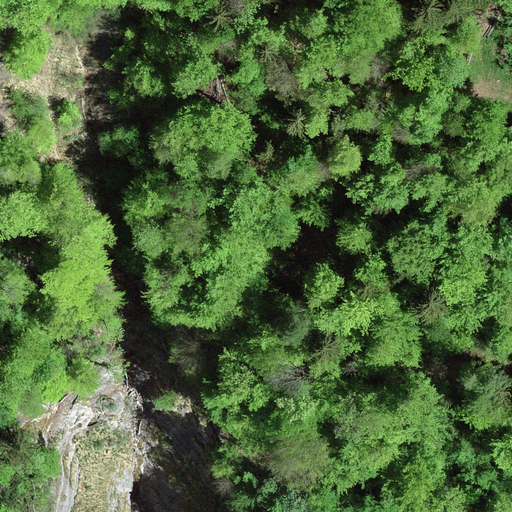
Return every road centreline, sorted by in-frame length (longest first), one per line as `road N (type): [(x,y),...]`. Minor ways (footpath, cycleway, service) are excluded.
road 1 (track): [(419,511),(358,468),(266,452),(239,433),(194,367),(168,344),(139,335)]
road 2 (track): [(511,367),(469,344),(439,356),(432,378),(511,453)]
